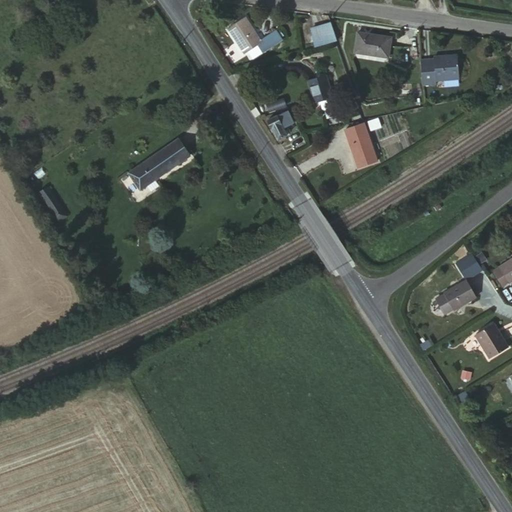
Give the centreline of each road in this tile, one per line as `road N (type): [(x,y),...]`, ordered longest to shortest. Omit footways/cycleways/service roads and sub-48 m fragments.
road 1 (secondary): [(367,303),(159,0)]
road 2 (secondary): [(505,511),(367,303)]
road 3 (unclassified): [(293,0),(511,30)]
road 4 (residential): [(367,303),(511,191)]
